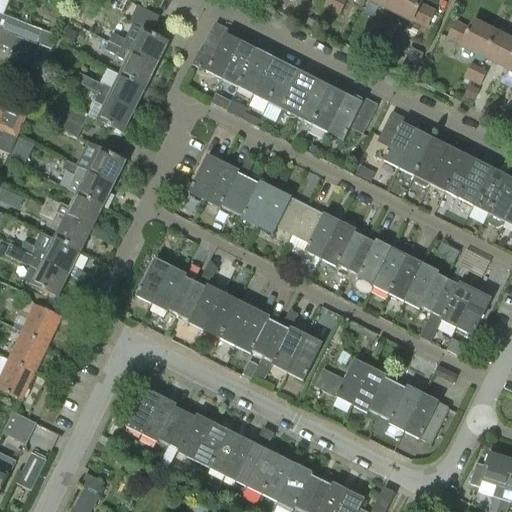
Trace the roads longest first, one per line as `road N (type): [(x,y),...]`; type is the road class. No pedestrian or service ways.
road 1 (residential): [(126,341),(410,479),(433,481),(448,468),(476,418)]
road 2 (residential): [(492,385),(145,208)]
road 3 (residential): [(511,263),(207,110),(178,118)]
road 4 (residential): [(511,155),(215,5)]
road 5 (residential): [(44,511),(126,341)]
road 6 (residential): [(126,341),(105,318),(101,297),(145,208)]
road 7 (residential): [(178,118),(172,93),(215,5)]
